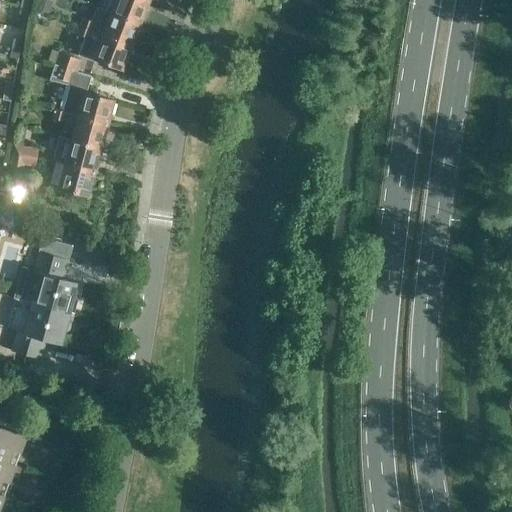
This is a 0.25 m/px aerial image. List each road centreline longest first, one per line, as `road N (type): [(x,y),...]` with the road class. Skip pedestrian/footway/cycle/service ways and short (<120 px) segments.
road 1 (residential): [(111,511),(192,67),(220,0)]
road 2 (primary): [(437,511),(422,410),(425,310),(466,0)]
road 3 (primary): [(426,0),(397,176),(376,393),(386,511)]
